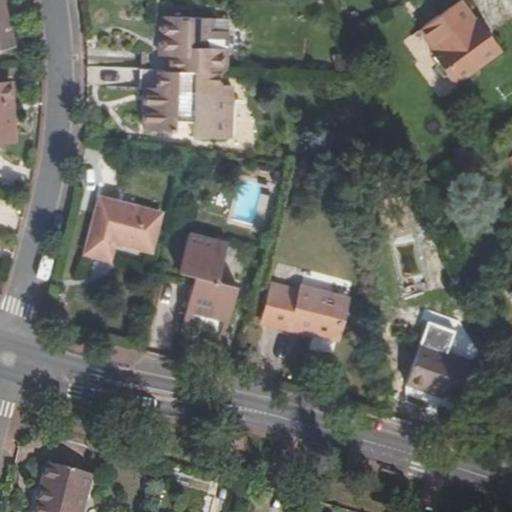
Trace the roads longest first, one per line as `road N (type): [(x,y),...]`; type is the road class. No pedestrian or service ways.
road 1 (residential): [(511,485),(250,410),(7,357)]
road 2 (residential): [(7,357),(58,136),(64,44),(55,0)]
